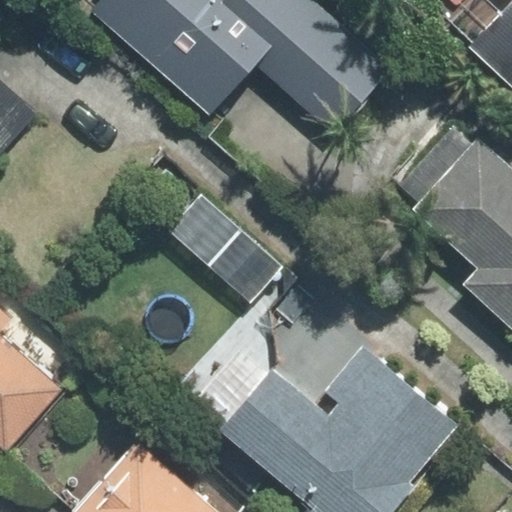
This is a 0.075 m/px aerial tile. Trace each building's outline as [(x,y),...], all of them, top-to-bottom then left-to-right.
[(1,0),(0,0),(0,169),(48,117),(0,73),(0,11),(6,4),(1,0)] [(336,0),(96,0),(94,2),(219,114),(263,65),(339,134),(405,61),(336,0)] [(511,0),(511,7),(482,38),(511,67),(511,0)] [(511,157),(465,117),(410,180),(492,252),(472,275),(511,310),(511,157)] [(0,434),(12,445),(80,368),(0,297),(0,434)] [(266,362),(206,428),(298,511),(385,511),(469,421),(377,337),(314,406),(266,362)] [(248,511),(154,422),(73,506),(79,511),(248,511)]
